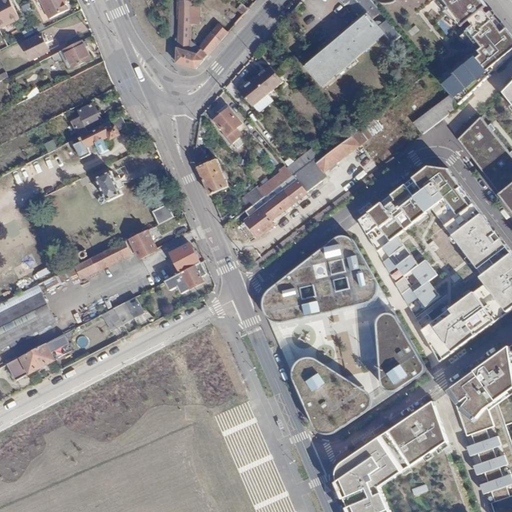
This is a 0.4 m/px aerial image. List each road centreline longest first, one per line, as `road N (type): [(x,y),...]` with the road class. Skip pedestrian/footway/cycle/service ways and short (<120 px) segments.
road 1 (residential): [(240,296),(0,420)]
road 2 (residential): [(511,327),(314,469)]
road 3 (residential): [(434,150),(240,296)]
road 4 (residential): [(314,469),(240,296)]
road 5 (residential): [(240,296),(191,179)]
